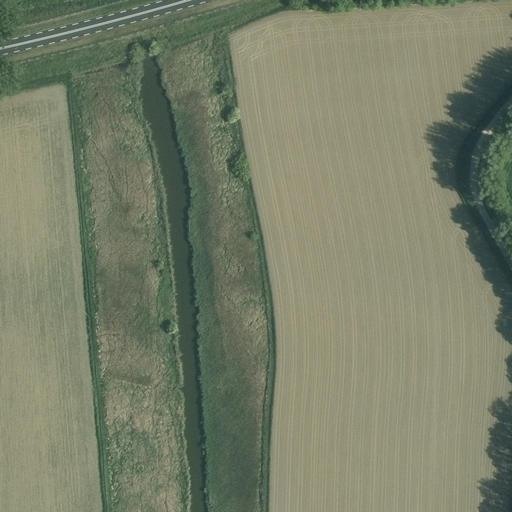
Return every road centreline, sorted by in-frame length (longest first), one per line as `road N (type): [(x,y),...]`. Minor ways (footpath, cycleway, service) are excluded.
road 1 (primary): [(0,48),(189,0)]
road 2 (track): [(511,266),(472,183),(479,143),(511,101)]
